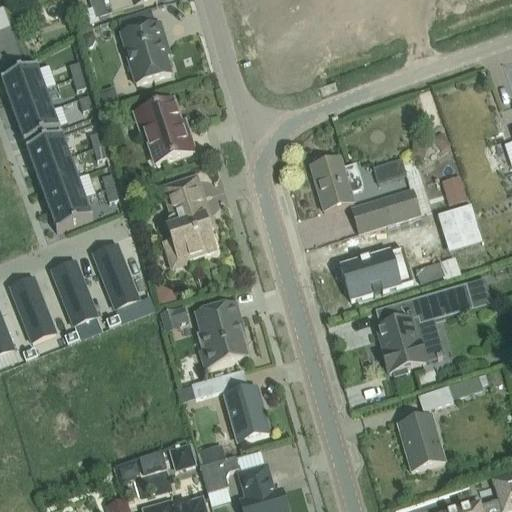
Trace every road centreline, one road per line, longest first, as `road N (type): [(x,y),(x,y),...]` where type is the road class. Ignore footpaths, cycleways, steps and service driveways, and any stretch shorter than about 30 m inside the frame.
road 1 (unclassified): [(352,511),(260,191),(261,163),(272,145)]
road 2 (unclassified): [(511,42),(356,97)]
road 3 (unclassified): [(272,145),(248,121),(211,0)]
road 4 (residential): [(129,227),(0,276)]
